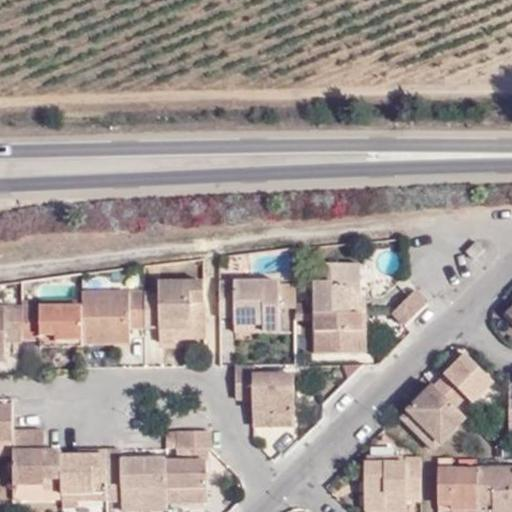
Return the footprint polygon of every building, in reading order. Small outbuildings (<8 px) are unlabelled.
[(483,250),(476,241),(464,252),(471,260),(483,250)] [(310,281),(311,313),(364,313),(364,297),(356,297),(356,263),(317,263),(316,280),(310,281)] [(277,312),(292,311),(292,279),(276,280),(277,312)] [(261,312),(277,312),(276,280),(216,281),(218,319),(231,317),(231,325),(261,324),(261,312)] [(188,328),(202,327),(201,281),(157,282),(157,292),(142,293),(142,328),(157,328),(156,346),(175,346),(175,336),(188,335),(188,328)] [(404,324),(427,301),(414,290),(392,313),(404,324)] [(126,329),(142,328),(142,293),(80,295),(79,309),(80,342),(80,347),(126,346),(126,329)] [(80,342),(79,309),(20,310),(21,342),(39,343),(80,342)] [(21,346),(21,342),(20,310),(0,310),(0,359),(2,359),(2,347),(21,346)] [(231,333),(278,332),(277,312),(261,312),(261,324),(231,325),(231,333)] [(311,353),(364,353),(364,313),(311,313),(311,353)] [(175,346),(202,345),(202,327),(188,328),(188,335),(175,336),(175,346)] [(492,384),(463,355),(433,386),(453,406),(463,396),(472,404),(492,384)] [(252,373),(252,364),(233,365),(233,397),(251,398),(259,398),(259,427),(292,426),(291,373),(252,373)] [(464,418),(453,406),(433,386),(400,419),(420,438),(426,431),(439,444),(464,418)] [(12,408),(2,408),(0,407),(0,439),(11,439),(12,431),(12,408)] [(43,451),(42,432),(12,431),(11,439),(11,453),(11,457),(11,487),(41,487),(41,493),(60,493),(59,456),(60,451),(43,451)] [(206,448),(208,448),(208,431),(174,431),(165,432),(166,449),(175,448),(175,461),(164,461),(165,503),(207,502),(206,448)] [(420,438),(432,451),(439,444),(426,431),(420,438)] [(0,439),(0,452),(11,453),(11,439),(0,439)] [(121,462),(121,450),(103,451),(104,455),(104,487),(120,487),(120,503),(120,511),(164,511),(165,503),(164,461),(121,462)] [(104,503),(104,487),(104,455),(59,456),(60,493),(60,495),(87,495),(87,503),(104,503)] [(402,510),(402,494),(418,493),(418,458),(402,459),(402,465),(363,465),(363,510),(402,510)] [(436,466),(436,458),(418,458),(418,493),(435,493),(436,466)] [(489,504),(489,511),(511,511),(511,465),(475,466),(475,504),(489,504)] [(435,508),(475,507),(475,504),(475,466),(436,466),(435,493),(435,508)] [(60,500),(60,495),(60,493),(41,493),(41,487),(11,487),(11,501),(60,500)] [(104,503),(120,503),(120,487),(104,487),(104,503)] [(60,500),(60,503),(87,503),(87,495),(60,495),(60,500)]
